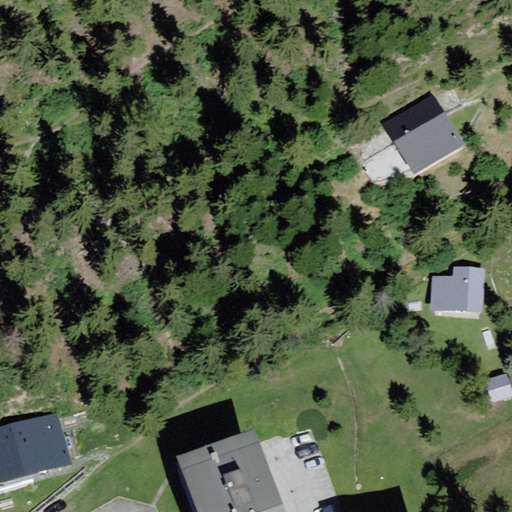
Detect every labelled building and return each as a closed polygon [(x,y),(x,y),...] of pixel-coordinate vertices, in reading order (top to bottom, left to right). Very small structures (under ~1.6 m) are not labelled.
[(440,105),(396,129),(425,182),(473,151),(440,105)] [(433,274),(432,321),(486,323),(487,276),(433,274)] [(495,398),(511,392),(511,386),(508,373),(489,379),(495,398)] [(0,496),(77,474),(62,420),(0,438),(0,496)] [(198,511),(284,511),(262,446),(185,472),(198,511)]
